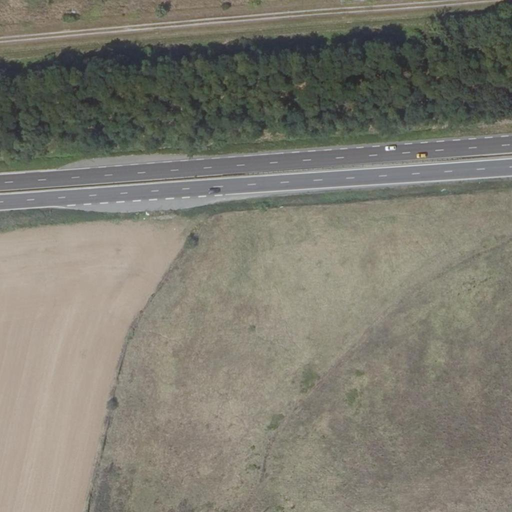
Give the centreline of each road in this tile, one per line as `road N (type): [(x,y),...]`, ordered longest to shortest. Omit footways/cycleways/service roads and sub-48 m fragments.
road 1 (trunk): [(511,143),(0,180)]
road 2 (trunk): [(0,202),(511,166)]
